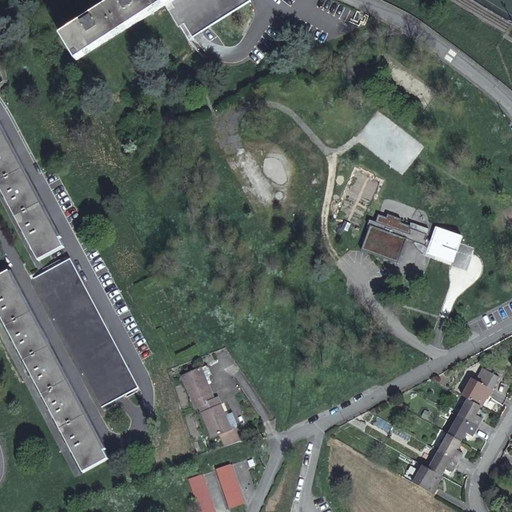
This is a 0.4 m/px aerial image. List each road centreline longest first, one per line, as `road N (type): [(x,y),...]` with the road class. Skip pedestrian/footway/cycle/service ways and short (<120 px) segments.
road 1 (residential): [(257,511),(284,442),(511,324)]
road 2 (residential): [(511,104),(429,37),(361,0)]
